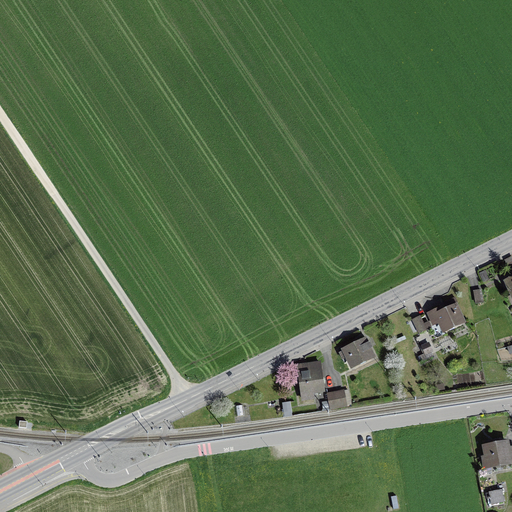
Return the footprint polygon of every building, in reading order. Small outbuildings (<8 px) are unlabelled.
[(482,290),(475,290),(476,304),(483,303),(482,290)] [(454,302),(428,314),(432,322),(439,319),(444,331),(464,323),(454,302)] [(421,316),(411,321),(417,334),(427,329),(421,316)] [(365,340),(343,350),(351,366),(373,356),(365,340)] [(320,362),(297,366),(302,400),(313,398),(312,392),(324,390),(320,362)] [(348,391),(336,393),(339,407),(351,405),(348,391)] [(336,393),(327,395),(330,409),(339,407),(336,393)] [(506,440),(483,444),(487,466),(511,461),(511,447),(508,448),(506,440)] [(501,490),(490,492),(491,503),(503,501),(501,490)]
